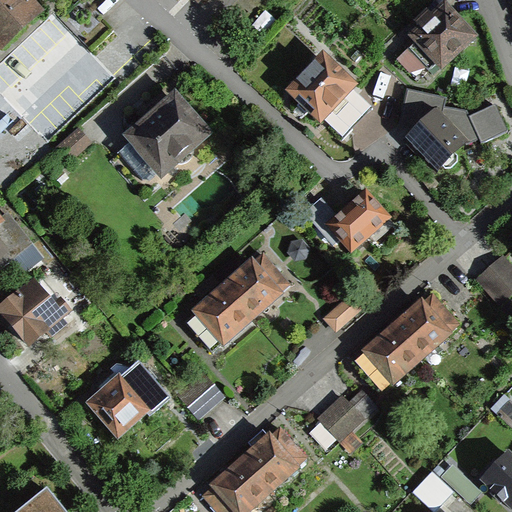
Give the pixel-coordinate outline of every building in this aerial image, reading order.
[(110,80),(35,0),(0,0),(0,153),(14,169),(110,80)] [(480,37),(447,1),(432,15),(428,11),(414,25),(417,29),(408,37),(415,44),(399,59),(419,81),(437,65),(442,71),(480,37)] [(358,81),(325,49),(288,89),(306,106),(321,120),(324,117),(344,135),(371,106),(352,88),(358,81)] [(471,115),(468,110),(447,105),(449,97),(411,89),(404,121),(422,125),(405,141),(437,174),(469,145),(466,142),(479,136),(482,142),(508,130),(496,104),(471,115)] [(213,137),(175,94),(123,140),(162,183),(213,137)] [(91,146),(78,130),(39,162),(52,177),(91,146)] [(393,222),(366,190),(334,216),(320,198),(302,212),(332,248),(339,243),(350,256),(372,238),(375,241),(392,227),(389,225),(393,222)] [(2,219),(6,224),(0,228),(0,272),(34,245),(8,213),(2,219)] [(310,250),(302,241),(292,243),(288,253),(295,261),(306,259),(310,250)] [(222,287),(255,325),(285,299),(282,295),(291,287),(263,255),(254,263),(253,260),(222,287)] [(511,298),(511,267),(504,258),(477,282),(507,316),(511,311),(511,304),(509,302),(511,298)] [(51,300),(35,281),(0,309),(0,315),(29,350),(48,335),(52,340),(69,326),(64,321),(73,314),(57,295),(51,300)] [(255,325),(222,287),(191,314),(193,317),(186,323),(213,353),(220,347),(224,352),(255,325)] [(395,326),(425,362),(454,337),(451,333),(459,327),(432,295),(395,326)] [(363,310),(352,296),(323,319),(333,333),(363,310)] [(425,362),(395,326),(353,362),(377,391),(388,382),(394,389),(425,362)] [(159,403),(130,370),(86,408),(118,445),(152,416),(149,412),(159,403)] [(225,399),(203,375),(178,398),(199,421),(225,399)] [(377,409),(361,391),(349,402),(343,395),(318,418),(340,442),(377,409)] [(511,402),(505,396),(491,410),(511,429),(511,402)] [(242,462),(271,497),(301,471),(299,468),(308,461),(280,429),(242,462)] [(511,511),(511,455),(509,453),(480,483),(510,511),(511,511)] [(253,511),(271,497),(242,462),(202,497),(214,511),(253,511)] [(439,478),(452,490),(466,476),(453,464),(439,478)] [(452,490),(439,478),(433,472),(412,495),(430,511),(439,511),(456,494),(452,490)] [(62,511),(49,495),(27,511),(62,511)]
